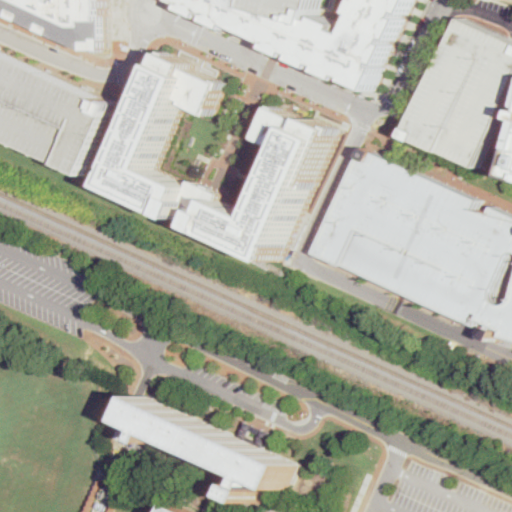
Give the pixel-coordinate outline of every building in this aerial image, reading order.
[(89,48),(0,9),(0,0),(110,0),(110,48),(89,48)] [(186,0),(193,3),(191,7),(212,17),(214,12),(219,14),(217,18),(238,28),(241,23),(283,42),(281,47),(301,56),(303,51),(310,54),(308,58),(327,67),(330,62),(336,65),(335,70),(354,79),(356,74),(363,77),(361,81),(382,91),(392,69),(387,66),(390,61),(394,63),(401,46),(397,44),(401,35),(405,37),(413,19),(408,17),(411,8),(416,10),(420,0),(186,0)] [(410,134),(418,117),(466,17),(511,39),(511,101),(482,168),(410,134)] [(0,45),(0,132),(92,175),(100,157),(125,102),(0,45)] [(177,51),(117,184),(287,261),(348,128),(324,116),(322,121),(287,105),(273,137),(302,150),(272,216),(233,199),(236,193),(205,179),(203,184),(164,167),(194,102),(221,114),(235,81),(203,67),(204,63),(177,51)] [(378,147),(334,238),(327,253),(475,322),(490,329),(511,335),(511,214),(490,208),(378,147)] [(259,446),(298,463),(287,488),(265,478),(260,487),(264,489),(259,501),(242,494),(248,482),(251,483),(255,474),(224,460),(163,432),(159,441),(152,437),(155,429),(134,419),(145,394),(234,435),(259,446)] [(234,435),(241,421),(266,432),(259,446),(234,435)] [(200,511),(209,493),(224,460),(255,474),(251,483),(248,482),(243,480),(236,497),(227,493),(224,502),(215,498),(209,511),(200,511)] [(89,511),(91,511),(112,511),(123,489),(102,480),(89,511)] [(171,511),(205,511),(176,501),(171,511)]
